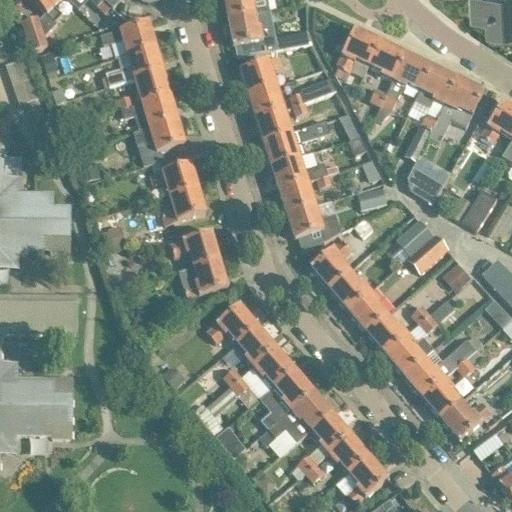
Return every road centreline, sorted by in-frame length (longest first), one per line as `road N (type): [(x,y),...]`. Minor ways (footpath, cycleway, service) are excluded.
road 1 (residential): [(184,0),(268,279),(468,511)]
road 2 (residential): [(404,0),(511,77)]
